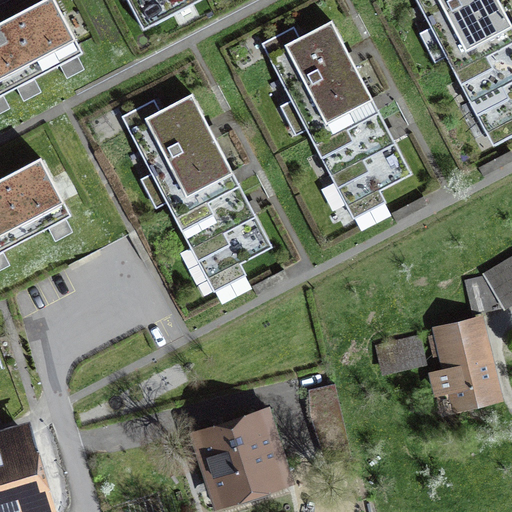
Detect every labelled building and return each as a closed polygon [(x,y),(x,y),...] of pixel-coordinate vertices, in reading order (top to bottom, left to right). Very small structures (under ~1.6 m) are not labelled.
[(0,95),(82,55),(55,0),(42,0),(0,21),(0,95)] [(201,0),(127,0),(144,31),(201,0)] [(511,31),(495,0),(419,0),(488,132),(511,119),(511,31)] [(266,55),(346,207),(412,173),(395,142),(381,113),(356,66),(332,20),(266,55)] [(129,127),(210,281),(272,248),(256,217),(240,188),(215,140),(191,94),(129,127)] [(40,159),(0,178),(0,246),(68,213),(40,159)] [(511,258),(499,266),(511,290),(511,258)] [(499,275),(466,283),(474,313),(507,304),(499,275)] [(485,312),(429,329),(454,417),(511,400),(485,312)] [(417,337),(379,347),(386,372),(423,362),(417,337)] [(328,386),(305,393),(322,450),(346,443),(328,386)] [(192,433),(218,505),(285,481),(259,409),(192,433)] [(0,511),(33,511),(53,507),(33,435),(0,444),(0,511)]
